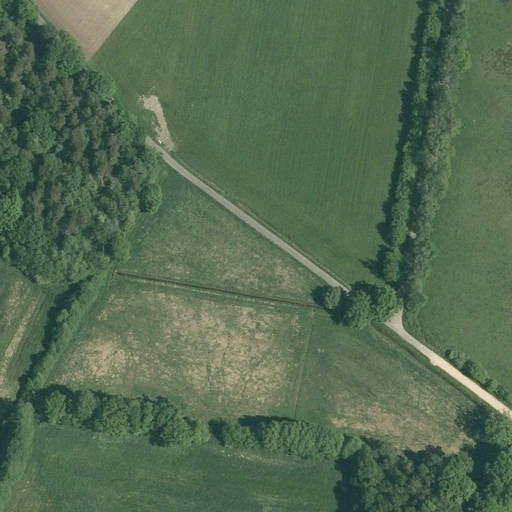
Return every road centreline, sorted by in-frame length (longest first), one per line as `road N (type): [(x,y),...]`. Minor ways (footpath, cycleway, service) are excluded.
road 1 (track): [(396,328),(166,157),(23,0)]
road 2 (unclassified): [(451,0),(396,328)]
road 3 (unclassified): [(511,413),(396,328)]
